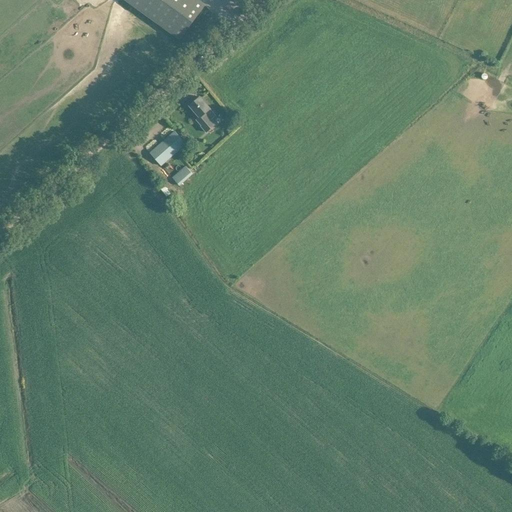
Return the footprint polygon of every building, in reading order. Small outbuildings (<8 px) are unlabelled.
[(197,0),(124,0),(181,40),(205,6),(197,0)] [(189,106),(196,114),(200,118),(197,120),(202,126),(201,126),(206,132),(216,125),(211,119),(215,116),(210,110),(211,109),(207,105),(200,97),(189,106)] [(174,132),(150,153),(162,166),(178,152),(173,147),(181,140),(174,132)] [(163,167),(171,176),(184,164),(176,155),(163,167)] [(179,186),(192,174),(185,166),(172,178),(179,186)] [(172,196),(177,193),(171,182),(166,185),(172,196)]
